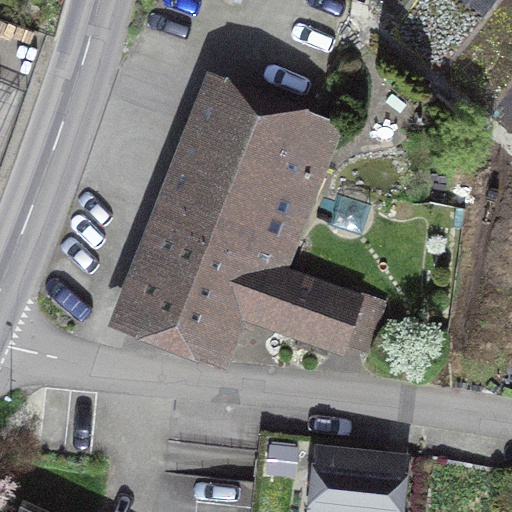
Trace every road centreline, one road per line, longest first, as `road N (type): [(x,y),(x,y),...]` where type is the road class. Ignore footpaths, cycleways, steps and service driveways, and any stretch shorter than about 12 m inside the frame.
road 1 (residential): [(0,344),(149,375),(511,421)]
road 2 (secondary): [(100,0),(0,287)]
